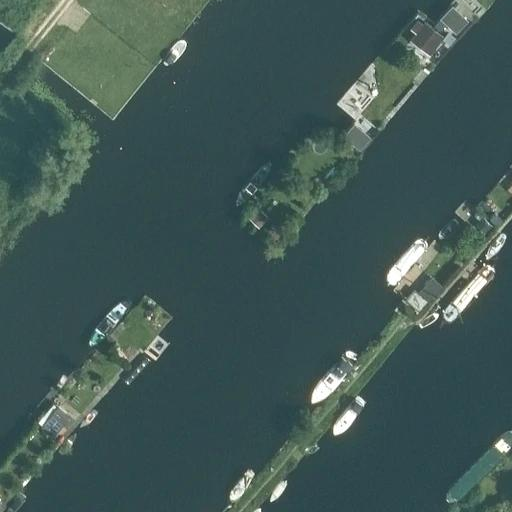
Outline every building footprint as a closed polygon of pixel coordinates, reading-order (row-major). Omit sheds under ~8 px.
[(455,8),(443,21),(455,33),(468,20),(455,8)] [(414,33),(409,40),(429,55),(443,36),(423,21),(421,23),(416,19),(409,29),(414,33)] [(353,123),(342,137),(358,151),(370,137),(353,123)] [(346,144),(340,150),(347,157),(352,151),(346,144)] [(254,210),(248,216),(258,227),(265,221),(254,210)] [(494,213),(488,219),(496,226),(502,220),(494,213)] [(481,216),(474,224),(484,233),(491,225),(481,216)] [(268,227),(265,234),(274,238),(277,231),(268,227)] [(414,289),(405,299),(418,311),(427,300),(414,289)] [(53,404),(38,422),(54,435),(69,417),(53,404)] [(511,445),(511,442),(504,434),(443,494),(453,504),(511,445)]
